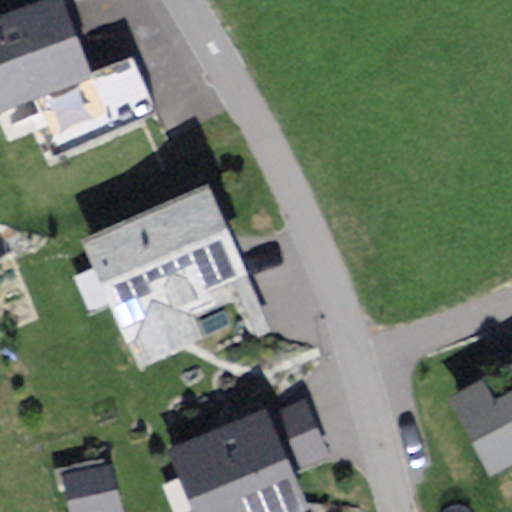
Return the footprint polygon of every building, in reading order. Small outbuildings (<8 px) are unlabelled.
[(150,186),(77,32),(0,65),(0,134),(45,224),(150,186)] [(195,284),(227,270),(197,199),(138,225),(145,239),(106,256),(137,326),(201,298),(195,284)] [(511,353),(445,388),(485,466),(511,452),(511,353)] [(289,462),(325,452),(306,385),(270,395),(289,462)] [(210,511),(266,511),(290,502),(257,424),(186,453),(210,511)] [(86,511),(112,506),(104,473),(71,480),(78,511),(86,511)]
